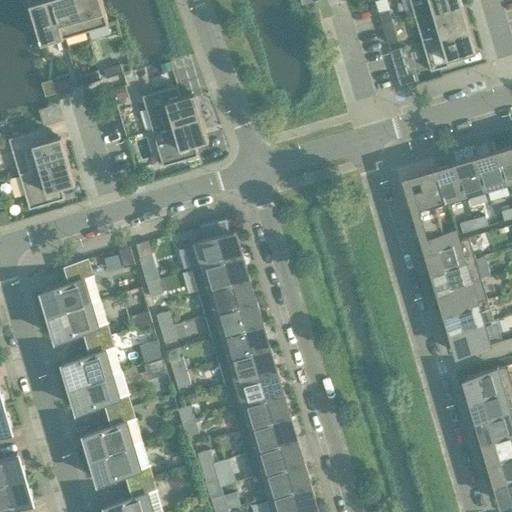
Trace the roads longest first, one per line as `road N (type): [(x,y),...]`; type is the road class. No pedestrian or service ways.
road 1 (residential): [(466,511),(356,143)]
road 2 (residential): [(255,172),(353,511)]
road 3 (residential): [(0,252),(75,511)]
road 4 (residential): [(255,172),(195,0)]
road 5 (residential): [(115,214),(255,172)]
road 6 (residential): [(376,137),(511,96)]
road 7 (residential): [(340,13),(376,137)]
